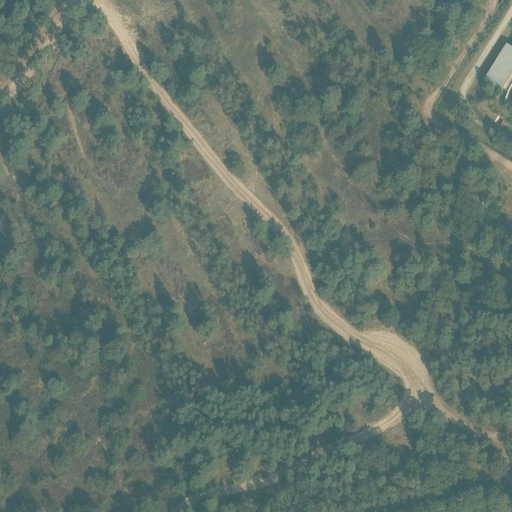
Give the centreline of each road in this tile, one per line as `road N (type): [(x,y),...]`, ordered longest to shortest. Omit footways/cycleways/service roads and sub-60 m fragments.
road 1 (track): [(177,511),(198,493),(287,473),(350,447),(399,413),(413,374),(330,318),(285,239),(220,175),(96,0)]
road 2 (unknown): [(368,511),(511,470)]
